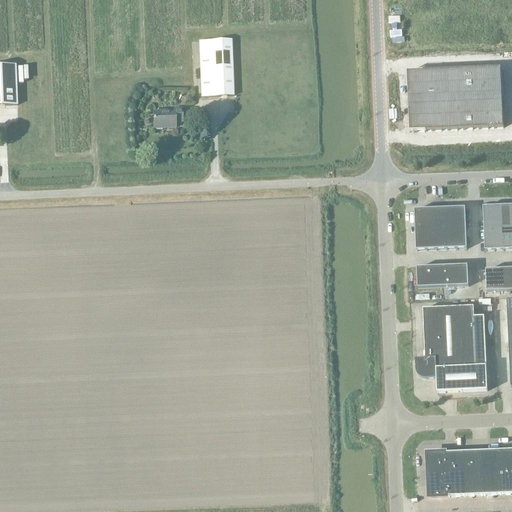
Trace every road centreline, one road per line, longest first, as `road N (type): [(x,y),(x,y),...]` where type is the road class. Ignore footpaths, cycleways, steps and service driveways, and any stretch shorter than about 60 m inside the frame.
road 1 (unclassified): [(0,196),(383,180)]
road 2 (unclassified): [(393,426),(383,180)]
road 3 (unclassified): [(383,180),(375,0)]
road 4 (unclassified): [(383,180),(511,176)]
